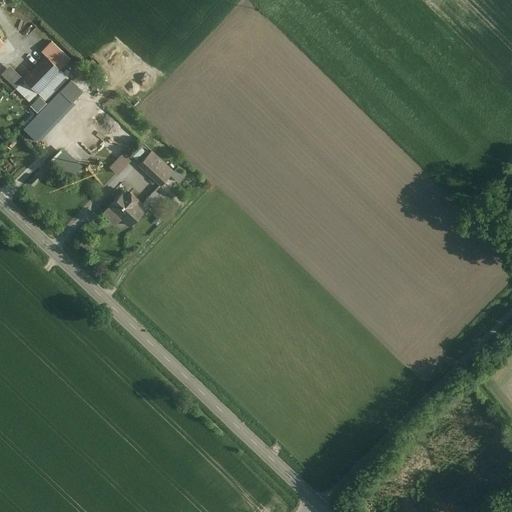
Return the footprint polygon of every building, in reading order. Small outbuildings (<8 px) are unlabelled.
[(19,5),(7,13),(15,25),(27,18),(19,5)] [(46,56),(23,79),(36,92),(59,69),(46,56)] [(36,92),(23,79),(16,86),(30,99),(36,92)] [(61,148),(50,160),(69,177),(80,164),(61,148)] [(173,171),(151,151),(139,164),(161,185),(173,171)] [(110,167),(117,174),(130,160),(122,153),(110,167)] [(35,188),(41,182),(34,174),(28,180),(35,188)] [(154,190),(145,200),(149,204),(153,208),(163,198),(154,190)] [(130,192),(127,195),(123,191),(108,207),(103,213),(110,220),(116,213),(129,225),(144,210),(143,210),(149,204),(145,200),(139,206),(134,201),(137,198),(130,192)]
